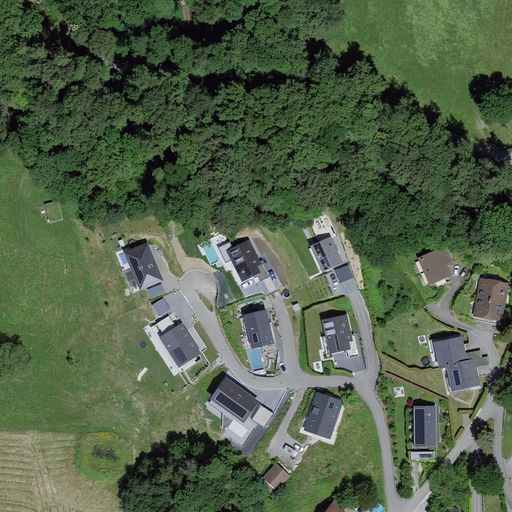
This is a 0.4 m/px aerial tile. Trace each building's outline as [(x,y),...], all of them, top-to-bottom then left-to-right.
[(61,199),(43,203),(49,226),(67,222),(61,199)] [(331,237),(310,247),(322,272),(343,263),(331,237)] [(265,271),(249,239),(226,251),(242,282),(265,271)] [(147,245),(125,253),(140,289),(162,281),(147,245)] [(449,247),(420,259),(432,289),(454,280),(449,268),(456,265),(449,247)] [(341,282),(354,277),(349,264),(335,270),(341,282)] [(266,279),(269,289),(280,286),(277,276),(266,279)] [(511,284),(481,278),(474,320),(504,325),(511,284)] [(270,304),(241,312),(251,346),(279,338),(270,304)] [(347,315),(323,320),(330,354),(355,349),(347,315)] [(179,318),(150,334),(173,375),(202,359),(179,318)] [(462,337),(435,344),(442,372),(450,370),(456,395),(482,388),(475,360),(468,362),(462,337)] [(259,402),(226,378),(211,398),(244,422),(259,402)] [(343,401),(317,393),(304,430),(330,439),(343,401)] [(261,405),(253,418),(265,425),(273,413),(261,405)] [(436,408),(415,408),(416,450),(437,450),(436,408)] [(277,462),(263,477),(277,491),(291,476),(277,462)] [(326,511),(348,511),(352,507),(337,497),(326,511)]
